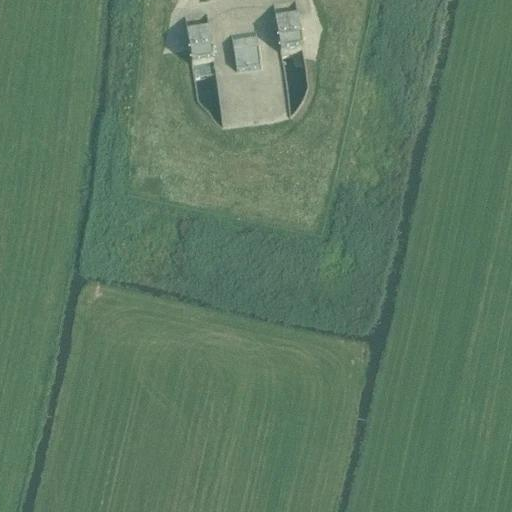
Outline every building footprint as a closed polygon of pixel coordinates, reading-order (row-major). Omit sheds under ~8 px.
[(305,66),(296,5),(293,6),(296,21),(302,59),(307,93),(301,109),(290,121),(281,61),(276,23),(274,9),(271,9),(288,122),(288,126),(303,110),(309,93),(305,66)] [(185,22),(183,22),(186,43),(187,52),(195,111),(205,126),(224,138),(223,133),(207,18),(205,19),(207,31),(212,69),(221,133),(207,124),(197,110),(192,72),(187,33),(185,22)] [(281,61),(302,59),(296,21),(276,23),(281,61)] [(192,72),(212,69),(207,31),(187,33),(192,72)] [(255,35),(230,39),(235,73),(260,69),(255,35)]
